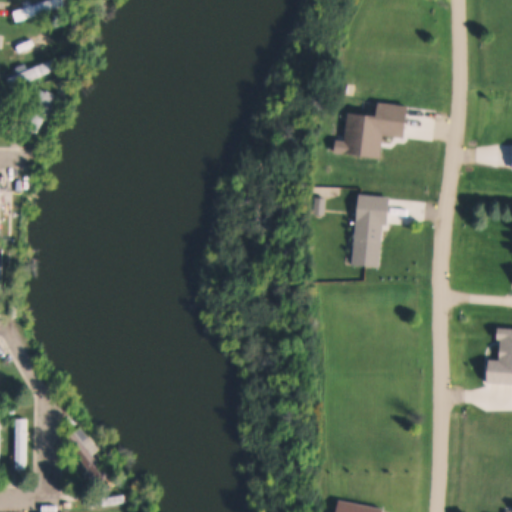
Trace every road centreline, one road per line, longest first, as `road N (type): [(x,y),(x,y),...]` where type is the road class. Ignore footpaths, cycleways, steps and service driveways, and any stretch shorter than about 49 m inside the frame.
road 1 (residential): [(435,511),(444,451),(442,246),(465,78),(458,0)]
road 2 (residential): [(0,322),(53,394),(51,496),(0,496)]
